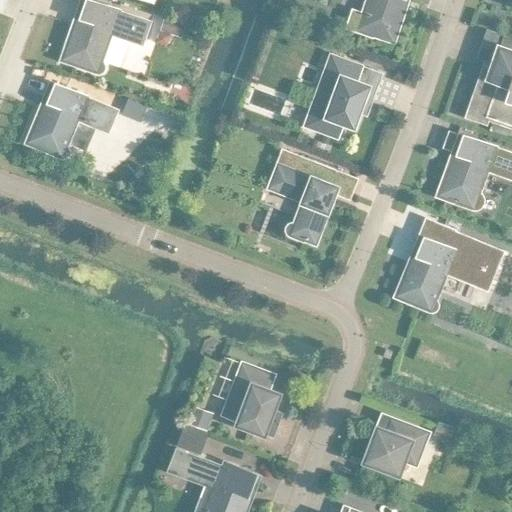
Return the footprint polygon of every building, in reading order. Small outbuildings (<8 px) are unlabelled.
[(377,0),(379,0),(371,23),(361,19),(355,37),(380,46),(381,43),(401,49),(412,16),(408,15),(413,0),(377,0)] [(95,9),(86,37),(82,36),(71,68),(89,75),(89,77),(104,83),(108,83),(110,81),(112,78),(113,75),(111,71),(108,69),(118,43),(151,54),(159,31),(95,9)] [(173,26),(168,40),(179,44),(189,47),(194,33),(173,26)] [(511,44),(496,89),(491,88),(487,101),(484,101),(476,125),(494,131),(495,127),(511,132),(511,44)] [(339,65),(314,134),(345,146),(351,130),(360,133),(368,110),(378,113),(389,83),(339,65)] [(53,161),(68,168),(72,168),(75,167),(77,164),(78,160),(76,157),(73,155),(84,129),(116,142),(126,119),(64,93),(53,121),(49,119),(36,151),(54,159),(53,161)] [(136,108),(130,123),(148,131),(155,116),(136,108)] [(511,185),(511,159),(472,145),(462,173),(459,172),(447,204),(466,211),(465,213),(480,219),(483,219),(486,218),(488,215),(489,211),(487,208),(484,206),(494,179),(511,185)] [(340,196),(345,184),(345,182),(291,161),(278,197),(312,210),(303,233),(299,232),(296,234),(294,237),(294,240),(295,243),(298,246),(312,251),(313,248),(323,252),(340,209),(338,208),(342,196),(340,196)] [(433,247),(421,275),(418,273),(405,305),(423,312),(422,315),(437,321),(440,321),(444,320),(446,317),(446,314),(445,311),(442,308),(453,282),(495,300),(511,261),(461,240),(454,256),(433,247)] [(246,432),(281,445),(286,431),(276,427),(285,404),(276,400),(282,385),(251,373),(231,424),(247,430),(246,432)] [(203,416),(196,433),(215,440),(222,423),(203,416)] [(423,473),(436,442),(399,428),(394,441),(386,438),(374,469),(405,481),(410,468),(423,473)] [(447,430),(441,445),(456,451),(462,437),(447,430)] [(193,433),(185,456),(208,464),(216,442),(193,433)] [(251,511),(262,483),(238,474),(237,478),(184,458),(176,480),(222,498),(216,511),(251,511)]
